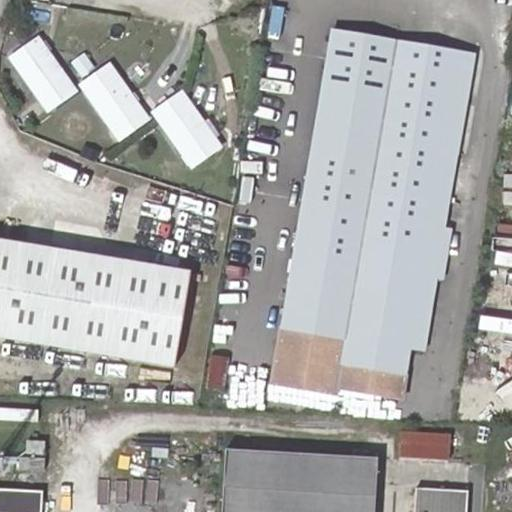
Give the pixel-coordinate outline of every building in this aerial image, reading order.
[(228,23),(231,39),(258,33),(254,17),(228,23)] [(321,75),(387,87),(394,41),(330,31),(321,75)] [(74,88),(37,37),(11,54),(47,105),(74,88)] [(473,53),(394,41),(387,87),(343,335),(339,357),(405,370),(409,347),(447,120),(462,121),(473,53)] [(143,116),(109,66),(85,83),(120,133),(143,116)] [(343,335),(387,87),(321,75),(277,324),(343,335)] [(219,142),(184,92),(156,112),(191,161),(219,142)] [(424,349),(462,121),(447,120),(409,347),(424,349)] [(191,266),(0,233),(0,330),(175,360),(191,266)] [(339,357),(343,335),(277,324),(265,380),(336,393),(338,382),(400,394),(405,370),(339,357)] [(221,390),(227,357),(210,354),(204,387),(221,390)] [(448,433),(401,431),(400,454),(446,456),(448,433)] [(371,511),(376,457),(226,448),(221,511),(371,511)] [(511,461),(510,461),(506,462),(502,465),(498,469),(497,471),(496,477),(497,480),(498,483),(499,486),(503,489),(507,491),(511,491),(511,461)] [(41,486),(0,486),(0,509),(40,510),(41,486)] [(467,511),(469,489),(419,486),(416,511),(467,511)]
